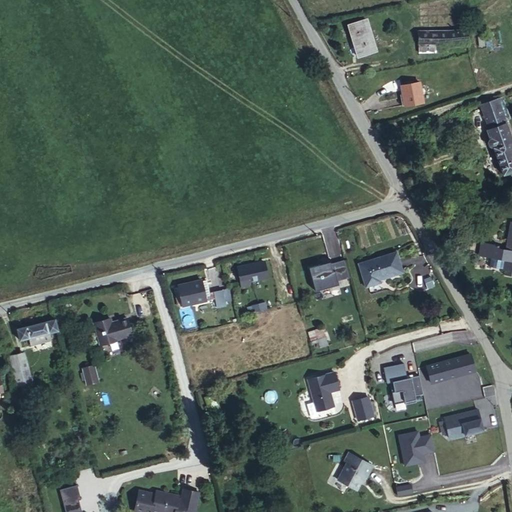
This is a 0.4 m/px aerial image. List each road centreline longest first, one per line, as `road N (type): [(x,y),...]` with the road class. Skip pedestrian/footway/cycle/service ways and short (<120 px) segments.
road 1 (unclassified): [(0,305),(394,198)]
road 2 (unclassified): [(283,0),(394,198)]
road 3 (unclassified): [(394,198),(494,355),(503,384)]
road 4 (unknown): [(511,475),(392,496)]
